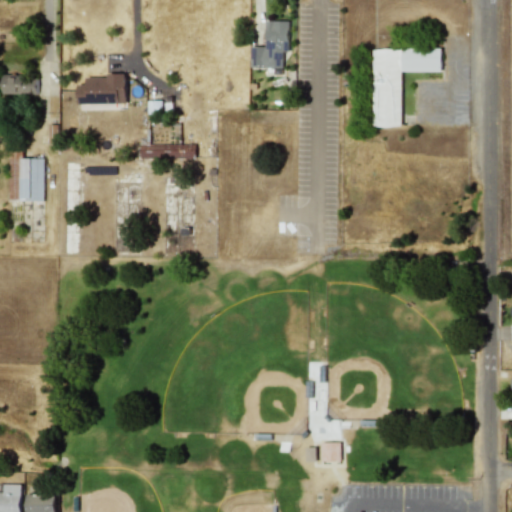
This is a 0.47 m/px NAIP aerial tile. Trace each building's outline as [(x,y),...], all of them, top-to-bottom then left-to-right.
[(265,46),(257,46),(256,67),(282,67),(282,51),(288,51),(288,21),(265,20),(265,46)] [(372,127),(401,127),(401,71),(441,71),(441,48),(372,48),(372,127)] [(2,94),(37,94),(37,84),(24,84),(24,75),(2,75),(2,94)] [(77,104),(126,103),(126,75),(84,76),(84,84),(77,84),(77,104)] [(141,159),(195,160),(195,145),(141,144),(141,159)] [(42,201),(43,159),(21,158),(21,151),(9,151),(7,200),(42,201)] [(0,511),(20,511),(21,485),(3,484),(3,492),(0,492),(0,511)] [(56,511),(56,496),(26,495),(26,511),(56,511)]
